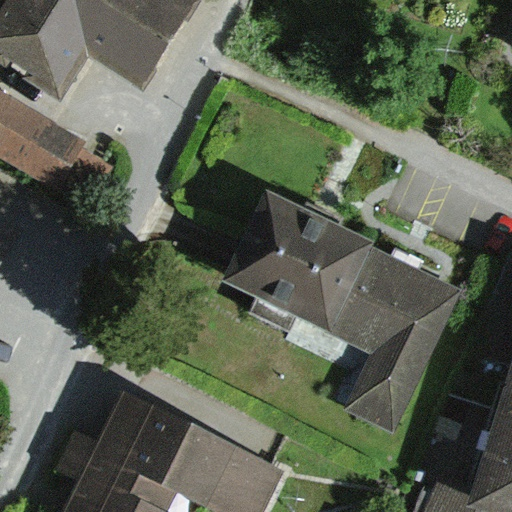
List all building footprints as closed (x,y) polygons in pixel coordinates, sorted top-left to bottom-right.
[(0,0),(0,66),(64,105),(90,62),(135,89),(189,1),(187,0),(0,0)] [(129,170),(0,100),(0,160),(104,217),(129,170)] [(385,249),(281,199),(232,302),(335,351),(385,249)] [(0,249),(16,224),(0,213),(0,249)] [(488,298),(385,249),(335,351),(438,401),(488,298)] [(511,511),(511,387),(473,511),(511,511)] [(262,511),(284,467),(129,391),(70,511),(209,511),(213,504),(230,511),(262,511)]
